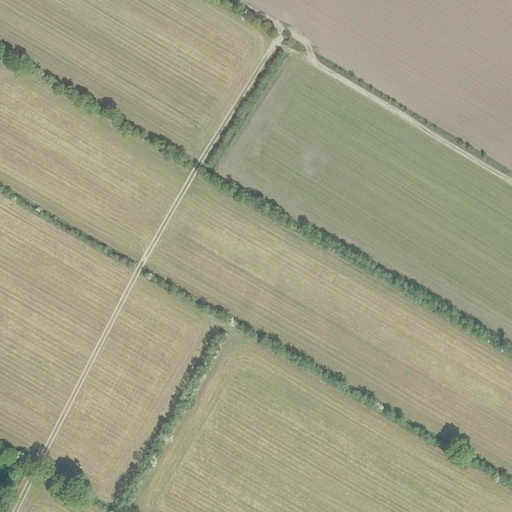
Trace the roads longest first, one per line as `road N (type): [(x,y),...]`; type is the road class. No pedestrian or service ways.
road 1 (track): [(233,0),(283,35),(139,268),(16,511)]
road 2 (track): [(283,35),(306,41),(315,66),(511,185)]
